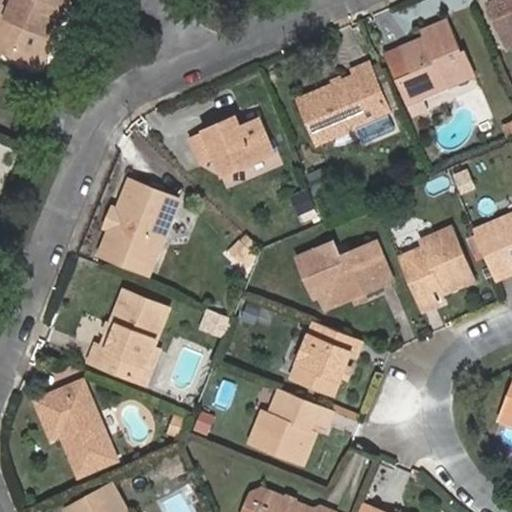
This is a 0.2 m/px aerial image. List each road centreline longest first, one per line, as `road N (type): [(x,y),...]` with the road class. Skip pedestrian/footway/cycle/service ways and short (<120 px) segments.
road 1 (residential): [(0,379),(96,142),(127,104),(198,65)]
road 2 (residential): [(511,339),(434,373),(438,420),(473,483),(511,504)]
road 3 (residential): [(198,65),(356,0)]
